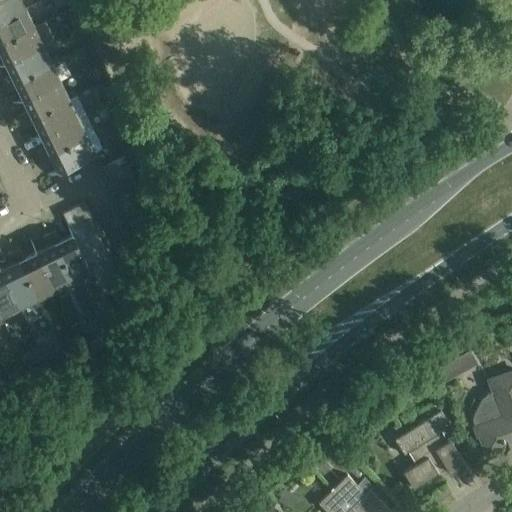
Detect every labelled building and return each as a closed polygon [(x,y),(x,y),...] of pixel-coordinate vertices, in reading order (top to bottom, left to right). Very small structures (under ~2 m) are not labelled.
[(0,0),(0,20),(25,8),(20,0),(0,0)] [(0,20),(0,42),(33,26),(25,8),(0,20)] [(0,51),(5,62),(42,44),(53,39),(45,21),(33,26),(0,42),(0,51)] [(42,44),(5,62),(11,74),(1,79),(4,85),(57,59),(55,55),(49,58),(42,44)] [(57,59),(4,85),(7,91),(17,86),(23,98),(60,80),(53,66),(59,63),(57,59)] [(18,115),(21,121),(75,95),(73,91),(67,94),(60,80),(23,98),(29,110),(18,115)] [(109,87),(104,90),(109,100),(114,98),(117,97),(111,86),(109,87)] [(85,112),(76,94),(75,95),(21,121),(24,127),(35,122),(40,134),(85,112)] [(36,151),(39,157),(94,130),(85,112),(40,134),(46,146),(36,151)] [(102,148),(94,130),(39,157),(42,163),(52,158),(58,170),(95,153),(95,152),(102,148)] [(102,167),(107,178),(129,167),(124,156),(102,167)] [(129,167),(107,178),(112,188),(134,178),(129,167)] [(117,199),(139,188),(134,178),(112,188),(117,199)] [(123,209),(144,198),(139,188),(117,199),(123,209)] [(144,198),(123,209),(128,219),(149,209),(144,198)] [(62,213),(67,223),(89,213),(83,202),(62,213)] [(133,229),(154,219),(149,209),(128,219),(133,229)] [(72,233),(94,223),(89,213),(67,223),(72,233)] [(138,240),(159,229),(154,219),(133,229),(138,240)] [(77,244),(99,233),(94,223),(72,233),(72,234),(77,244)] [(164,239),(159,229),(138,240),(143,250),(164,239)] [(82,254),(77,244),(72,234),(60,240),(55,230),(49,233),(76,287),(80,285),(77,279),(91,272),(88,266),(87,264),(82,254)] [(48,246),(36,252),(54,290),(68,283),(71,289),(76,287),(49,233),(43,236),(48,246)] [(82,254),(104,243),(99,233),(77,244),(82,254)] [(148,260),(169,250),(164,239),(143,250),(148,260)] [(87,264),(109,254),(104,243),(82,254),(87,264)] [(13,250),(39,304),(44,302),(41,296),(54,290),(36,252),(24,258),(19,247),(13,250)] [(12,264),(0,270),(18,307),(33,300),(36,306),(39,304),(13,250),(7,253),(12,264)] [(175,261),(169,250),(148,260),(153,271),(175,261)] [(114,264),(109,254),(87,264),(88,266),(92,275),(114,264)] [(97,285),(119,274),(114,264),(92,275),(97,285)] [(0,315),(4,322),(8,320),(5,314),(18,307),(0,270),(0,269),(0,315)] [(124,285),(119,274),(97,285),(103,296),(124,285)] [(49,344),(40,349),(43,356),(53,352),(49,344)] [(446,362),(435,368),(442,382),(453,376),(446,362)] [(511,443),(511,371),(490,379),(494,390),(488,392),(490,395),(484,397),(475,412),(473,418),(475,424),(479,436),(481,435),(487,452),(511,443)] [(379,413),(386,423),(395,416),(388,406),(379,413)] [(441,409),(395,438),(404,453),(409,451),(416,462),(403,471),(413,488),(439,472),(434,464),(442,459),(450,472),(465,462),(450,438),(447,440),(441,430),(451,424),(441,409)] [(365,492),(347,474),(318,502),(328,511),(392,511),(369,488),(365,492)] [(277,501),(288,507),(294,495),(284,489),(277,501)]
